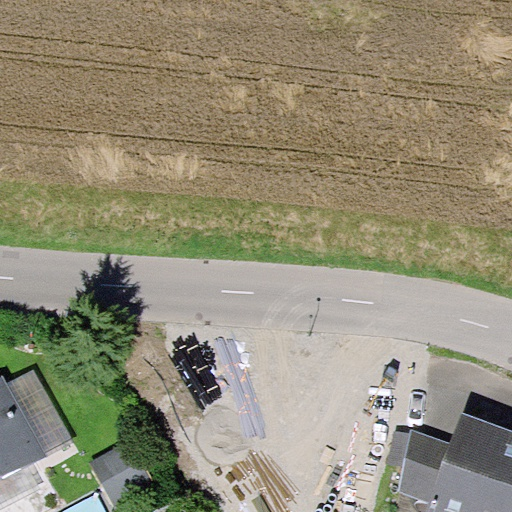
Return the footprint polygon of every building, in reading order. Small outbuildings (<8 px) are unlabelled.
[(4,372),(0,374),(0,479),(37,459),(48,453),(4,372)] [(511,511),(511,429),(460,410),(450,441),(429,501),(425,511),(511,511)] [(403,467),(411,433),(394,429),(387,463),(403,467)] [(429,501),(450,441),(411,429),(411,433),(403,467),(398,491),(429,501)] [(131,439),(90,460),(112,503),(153,482),(131,439)] [(0,479),(0,511),(37,511),(53,504),(60,500),(37,459),(0,479)]
